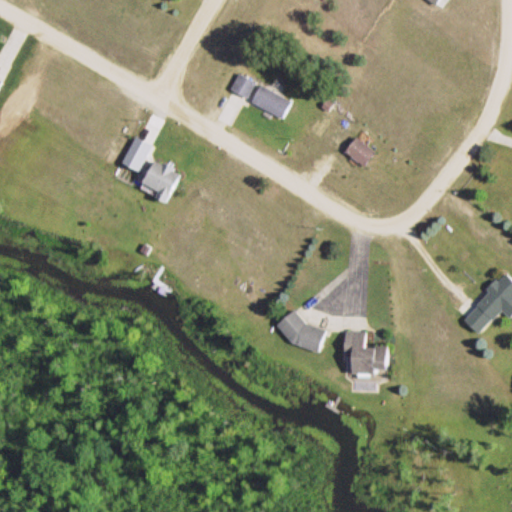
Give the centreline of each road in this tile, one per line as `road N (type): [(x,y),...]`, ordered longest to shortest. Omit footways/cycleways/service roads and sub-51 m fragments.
road 1 (residential): [(391,224),(343,210),(0,6)]
road 2 (residential): [(511,37),(483,131),(432,199),(391,224)]
